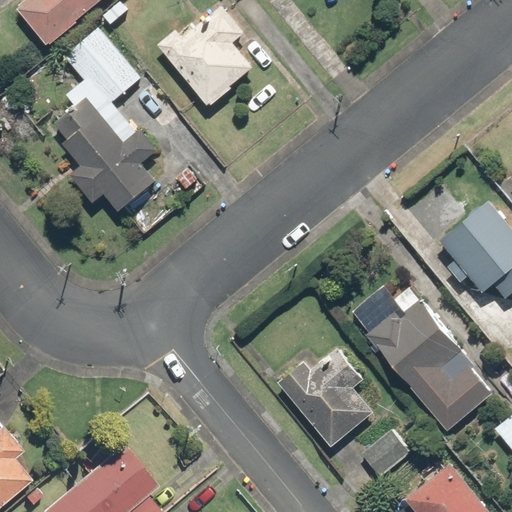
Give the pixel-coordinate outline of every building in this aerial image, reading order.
[(20,0),(14,6),(47,46),(102,0),(20,0)] [(184,35),(177,27),(155,46),(207,109),(255,69),(235,45),(247,34),(222,4),(184,35)] [(55,62),(77,89),(85,82),(106,108),(142,78),(99,26),(55,62)] [(123,141),(83,95),(49,123),(64,141),(59,146),(77,167),(67,176),(91,205),(101,196),(117,215),(157,181),(142,163),(158,149),(139,127),(123,141)] [(440,241),(455,257),(446,264),(459,280),(468,273),(498,308),(511,295),(511,197),(503,187),(440,241)] [(392,301),(397,307),(364,335),(446,431),(490,394),(467,366),(463,370),(452,358),(461,350),(408,287),(392,301)] [(305,358),(276,382),(330,447),(372,412),(353,390),(366,380),(339,348),(314,369),(305,358)] [(511,450),(511,412),(493,429),(511,450)] [(0,503),(30,478),(11,456),(19,449),(0,427),(0,503)] [(391,429),(360,454),(379,477),(410,452),(391,429)] [(36,511),(160,511),(162,511),(148,494),(156,487),(122,443),(35,510),(36,511)] [(489,511),(450,461),(403,498),(413,511),(489,511)]
